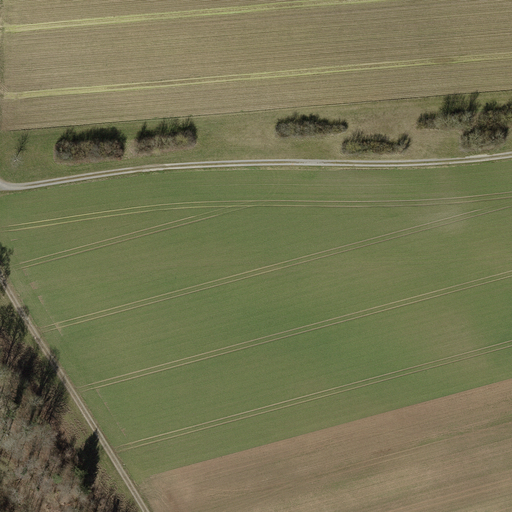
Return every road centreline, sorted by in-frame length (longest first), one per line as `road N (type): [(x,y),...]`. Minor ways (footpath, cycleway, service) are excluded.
road 1 (track): [(511,153),(211,165),(0,189)]
road 2 (track): [(147,511),(0,262)]
